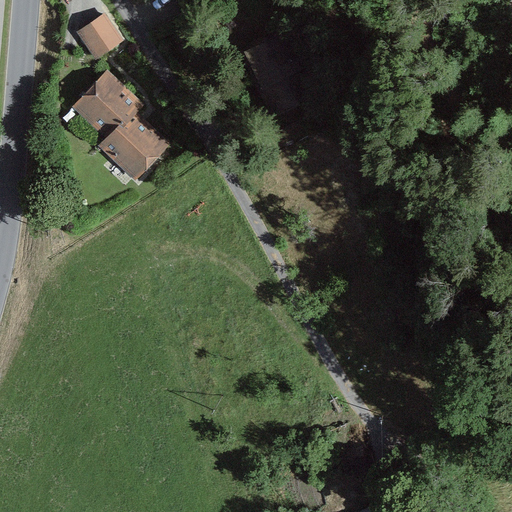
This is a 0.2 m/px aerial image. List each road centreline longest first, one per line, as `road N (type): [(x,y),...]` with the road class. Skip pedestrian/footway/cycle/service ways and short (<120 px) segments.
road 1 (residential): [(459,511),(342,385),(228,166),(121,0)]
road 2 (tertiary): [(26,0),(0,282)]
